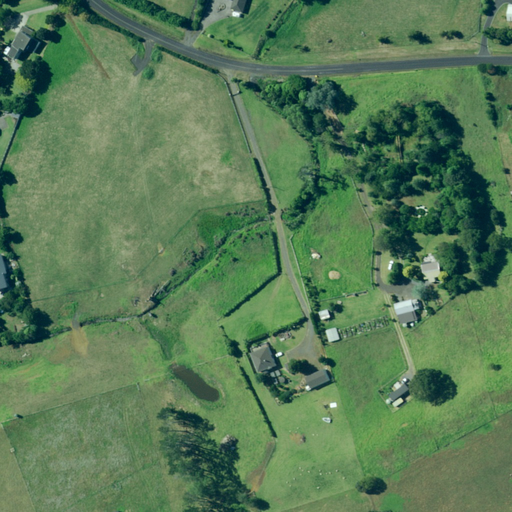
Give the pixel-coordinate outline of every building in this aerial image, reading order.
[(234,0),(232,10),(245,13),(248,0),(234,0)] [(33,35),(35,32),(35,31),(25,25),(19,35),(20,35),(15,45),(14,44),(8,53),(19,59),(25,51),(26,48),(29,49),(32,51),(32,50),(37,53),(44,42),(36,37),(33,35)] [(21,111),(14,110),(13,117),(20,119),(21,111)] [(3,253),(0,254),(0,289),(11,286),(7,273),(9,272),(3,253)] [(431,278),(432,282),(438,281),(437,277),(444,275),(441,261),(439,261),(424,265),(427,279),(431,278)] [(400,309),(403,324),(420,320),(415,299),(408,301),(405,302),(398,303),(399,305),(400,309)] [(332,318),(330,310),(321,313),(324,320),(332,318)] [(245,343),(249,352),(254,351),(251,341),(245,343)] [(270,372),(269,369),(279,366),(272,346),(271,346),(270,343),(265,345),(266,348),(254,352),(262,372),(265,371),(266,374),(270,372)] [(296,370),(295,368),(295,367),(296,367),(294,361),(287,364),(287,366),(289,370),(290,369),(291,371),(292,373),(294,372),(294,371),(296,370)] [(326,368),(308,377),(314,388),(332,379),(326,368)]
